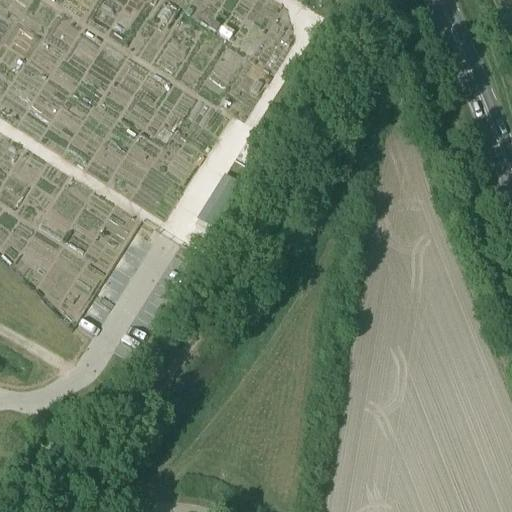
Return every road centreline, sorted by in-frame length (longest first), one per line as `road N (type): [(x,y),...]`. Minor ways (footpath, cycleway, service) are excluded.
road 1 (track): [(55,511),(190,347),(367,51)]
road 2 (track): [(171,237),(0,127)]
road 3 (primary): [(511,181),(437,0)]
road 4 (track): [(284,0),(316,19),(233,141)]
